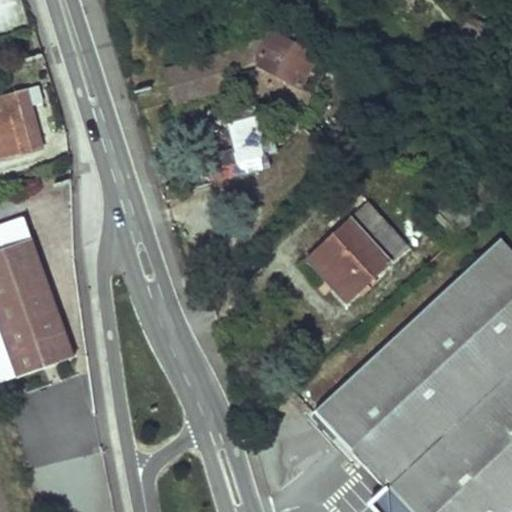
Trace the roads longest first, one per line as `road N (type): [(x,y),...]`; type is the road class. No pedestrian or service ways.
road 1 (residential): [(132,227),(114,243),(104,305),(141,490)]
road 2 (secondary): [(132,227),(62,0)]
road 3 (secondary): [(211,425),(132,227)]
